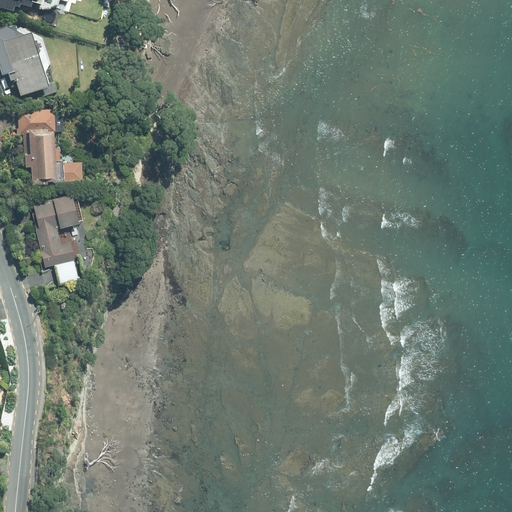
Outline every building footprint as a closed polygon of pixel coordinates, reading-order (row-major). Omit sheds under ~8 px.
[(39,6),(40,0),(0,0),(0,8),(11,11),(12,7),(17,8),(18,4),(28,7),(29,3),(39,6)] [(44,88),(27,34),(0,42),(0,44),(9,73),(4,74),(6,82),(12,80),(17,97),(44,88)] [(25,135),(28,185),(44,184),(44,183),(60,182),(60,181),(80,180),(79,161),(58,162),(56,131),(61,131),(60,116),(52,116),(52,109),(40,110),(40,107),(16,108),(18,128),(16,128),(17,136),(25,135)] [(60,245),(56,230),(76,225),(68,195),(31,204),(35,219),(33,220),(44,268),(54,265),(58,285),(78,280),(73,261),(74,260),(69,243),(60,245)] [(63,288),(49,292),(52,301),(66,297),(63,288)]
